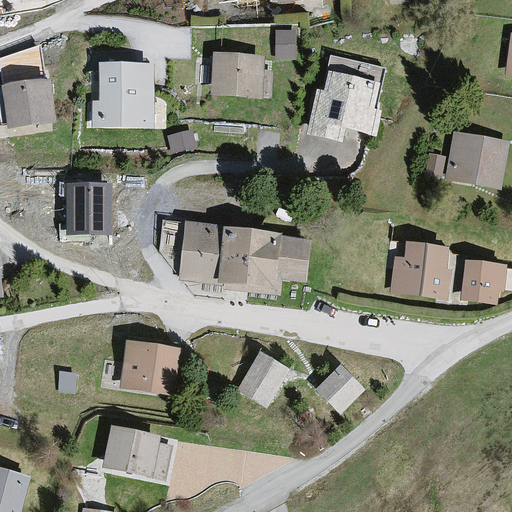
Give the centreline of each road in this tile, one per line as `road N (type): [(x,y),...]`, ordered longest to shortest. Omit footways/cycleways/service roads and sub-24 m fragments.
road 1 (residential): [(456,351),(193,315),(154,302)]
road 2 (residential): [(239,511),(330,460),(456,351)]
road 3 (residential): [(154,302),(48,266),(0,233)]
road 4 (residential): [(154,302),(0,328)]
road 5 (residential): [(0,46),(134,0)]
